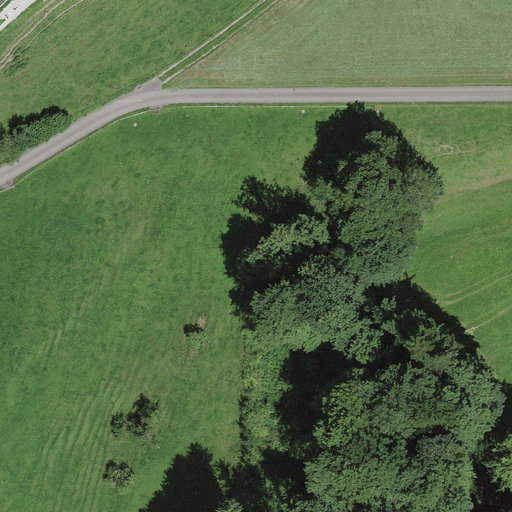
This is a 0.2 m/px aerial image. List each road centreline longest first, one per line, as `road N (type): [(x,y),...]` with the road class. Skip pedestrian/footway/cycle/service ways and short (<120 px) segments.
road 1 (track): [(0,178),(135,98),(511,95)]
road 2 (track): [(273,0),(135,98)]
